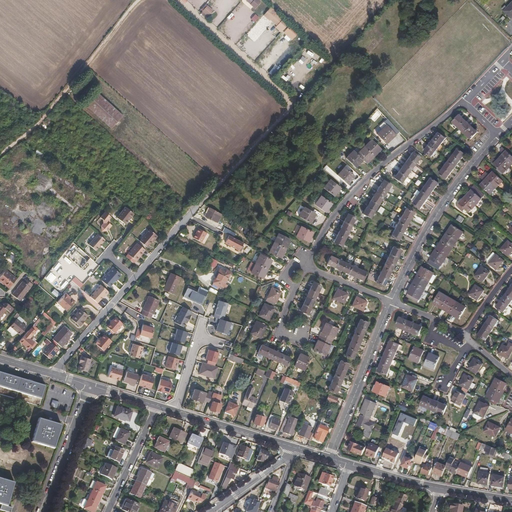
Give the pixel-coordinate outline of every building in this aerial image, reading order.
[(199,12),(206,18),(212,11),(206,5),(199,12)] [(274,10),(271,7),(264,13),(271,20),(272,19),(274,21),(278,16),(273,11),(274,10)] [(235,22),(240,16),(234,11),(230,17),(235,22)] [(248,37),(255,42),(264,30),(256,25),(248,37)] [(223,32),(228,36),(232,31),(227,27),(223,32)] [(293,33),(287,29),(283,33),(289,38),(293,33)] [(364,49),(369,53),(379,42),(375,38),(364,49)] [(310,59),(314,62),(318,58),(313,54),(310,59)] [(313,65),(308,71),(313,76),(319,71),(313,65)] [(285,74),(280,79),(285,84),(290,78),(285,74)] [(95,89),(91,93),(111,111),(119,118),(123,114),(95,89)] [(111,111),(91,93),(83,102),(112,127),(119,118),(111,111)] [(459,128),(466,121),(460,115),(453,122),(459,128)] [(465,133),(472,126),(466,121),(459,128),(465,133)] [(386,125),(377,134),(386,143),(395,135),(386,125)] [(477,132),(472,126),(465,133),(471,139),(477,132)] [(439,133),(434,139),(441,145),(446,138),(439,133)] [(441,145),(434,139),(429,145),(436,151),(441,145)] [(364,147),(374,156),(376,154),(375,153),(380,149),(371,140),(364,147)] [(436,151),(429,145),(424,151),(431,157),(436,151)] [(363,160),(366,162),(370,158),(371,159),(374,156),(364,147),(357,154),(363,160)] [(500,157),(510,167),(511,164),(511,156),(503,148),(500,150),(503,153),(500,157)] [(454,155),(460,161),(465,154),(459,149),(454,155)] [(360,163),(363,160),(357,154),(354,150),(346,158),(355,166),(359,162),(360,163)] [(412,152),(408,159),(415,164),(420,157),(412,152)] [(449,161),(456,167),(460,161),(454,155),(449,161)] [(504,173),(510,167),(500,157),(496,161),(493,158),(490,160),(504,173)] [(415,164),(408,159),(403,165),(410,170),(415,164)] [(444,168),(451,173),(456,167),(449,161),(444,168)] [(410,170),(403,165),(399,171),(406,177),(410,170)] [(355,176),(345,168),(338,175),(347,183),(351,178),(352,179),(355,176)] [(446,179),(451,173),(444,168),(439,174),(446,179)] [(406,177),(399,171),(394,178),(401,183),(406,177)] [(483,175),(497,188),(503,181),(493,172),(489,176),(486,172),(483,175)] [(491,194),(497,188),(483,175),(481,178),(484,181),(481,185),(491,194)] [(427,185),(434,190),(439,183),(432,178),(427,185)] [(324,188),(334,196),(336,193),(340,188),(330,180),(324,188)] [(383,181),(379,187),(386,192),(391,185),(383,181)] [(423,191),(430,196),(434,190),(427,185),(423,191)] [(386,192),(379,187),(375,194),(382,199),(386,192)] [(465,196),(475,206),(484,197),(473,187),(471,189),(472,190),(465,196)] [(418,198),(425,203),(430,196),(423,191),(418,198)] [(382,199),(375,194),(370,201),(378,206),(382,199)] [(469,212),(475,206),(465,196),(459,203),(458,202),(456,205),(463,211),(465,208),(469,212)] [(321,197),(315,204),(325,211),(328,207),(329,207),(331,204),(321,197)] [(421,209),(425,203),(418,198),(415,202),(414,204),(421,209)] [(378,206),(370,201),(366,208),(374,212),(378,206)] [(123,222),(131,211),(125,206),(117,217),(123,222)] [(217,223),(222,214),(210,208),(205,217),(213,221),(214,221),(217,223)] [(311,223),(313,220),(312,220),(315,214),(305,208),(300,216),(311,223)] [(374,212),(366,208),(362,214),(370,218),(374,212)] [(402,216),(410,220),(414,213),(413,213),(406,209),(402,216)] [(133,213),(131,211),(123,222),(125,223),(133,213)] [(110,217),(105,212),(100,218),(103,220),(103,223),(100,227),(101,227),(101,232),(106,231),(110,225),(108,224),(107,223),(107,220),(108,219),(110,217)] [(344,222),(352,225),(356,218),(348,214),(344,222)] [(398,223),(406,227),(410,220),(402,216),(398,223)] [(341,229),(349,233),(352,225),(344,222),(341,229)] [(394,230),(402,234),(406,227),(398,223),(394,230)] [(451,229),(447,234),(458,241),(463,232),(452,225),(450,228),(451,229)] [(301,227),(297,236),(307,241),(310,236),(311,236),(313,233),(301,227)] [(207,233),(198,228),(193,238),(201,242),(207,233)] [(224,228),(222,232),(229,235),(233,238),(235,234),(231,232),(231,231),(224,228)] [(341,229),(337,236),(345,240),(349,233),(341,229)] [(139,241),(146,247),(148,245),(149,245),(151,242),(153,240),(155,240),(157,237),(149,230),(139,241)] [(399,241),(402,234),(394,230),(391,237),(399,241)] [(447,234),(446,233),(445,236),(445,237),(442,242),(452,249),(458,241),(447,234)] [(104,240),(97,234),(88,245),(95,251),(98,247),(101,244),(104,240)] [(274,243),(286,249),(287,246),(286,245),(289,239),(278,234),(274,243)] [(233,238),(229,235),(225,243),(236,249),(235,251),(238,252),(239,250),(243,243),(233,238)] [(0,242),(9,249),(12,245),(3,239),(0,236),(0,242)] [(345,240),(337,236),(334,243),(342,246),(345,240)] [(511,243),(508,240),(501,250),(509,256),(511,251),(511,243)] [(442,242),(441,242),(439,245),(440,245),(436,251),(447,258),(452,249),(442,242)] [(141,252),(144,250),(136,243),(127,254),(135,261),(142,253),(141,252)] [(284,252),(286,249),(274,243),(269,252),(280,257),(283,252),(284,252)] [(90,257),(79,247),(69,258),(81,268),(86,262),(90,257)] [(389,255),(397,258),(401,251),(393,247),(389,255)] [(436,251),(435,250),(433,253),(434,254),(431,259),(442,266),(447,258),(436,251)] [(489,263),(496,254),(493,252),(487,259),(488,261),(489,263)] [(255,264),(267,270),(269,266),(268,266),(271,260),(260,254),(255,264)] [(489,263),(497,270),(504,261),(496,254),(489,263)] [(386,262),(394,266),(397,258),(389,255),(386,262)] [(327,264),(334,268),(338,260),(331,256),(327,264)] [(218,262),(212,259),(209,265),(215,268),(218,262)] [(442,266),(431,259),(428,263),(435,268),(437,269),(438,270),(439,270),(442,266)] [(338,260),(334,268),(341,271),(345,263),(338,260)] [(247,270),(251,272),(255,264),(251,261),(247,270)] [(86,262),(81,268),(82,269),(83,270),(85,270),(89,266),(89,264),(86,262)] [(382,269),(390,273),(394,266),(386,262),(382,269)] [(345,263),(341,271),(349,274),(352,266),(345,263)] [(265,273),(267,270),(255,264),(251,272),(262,278),(264,273),(265,273)] [(352,266),(349,274),(355,278),(359,270),(352,266)] [(490,272),(482,266),(475,276),(483,281),(490,272)] [(422,271),(419,277),(429,283),(432,284),(436,278),(433,276),(434,274),(423,267),(421,271),(422,271)] [(112,268),(102,281),(109,287),(115,280),(116,278),(117,279),(121,275),(112,268)] [(219,269),(213,283),(223,288),(230,274),(219,269)] [(379,276),(387,280),(390,273),(382,269),(379,276)] [(359,270),(355,278),(362,281),(366,273),(359,270)] [(0,280),(9,288),(16,279),(5,271),(0,277),(0,280)] [(368,278),(375,281),(378,275),(370,272),(368,278)] [(180,278),(170,274),(167,282),(164,289),(173,293),(180,278)] [(384,286),(387,280),(379,276),(376,283),(384,286)] [(419,277),(418,276),(416,280),(417,280),(414,286),(425,291),(429,283),(419,277)] [(84,284),(75,277),(72,281),(81,288),(84,284)] [(20,301),(33,285),(26,279),(23,282),(23,281),(12,294),(20,301)] [(310,290),(318,294),(321,286),(313,283),(310,290)] [(100,284),(90,296),(97,302),(99,300),(100,300),(103,297),(104,295),(105,296),(108,292),(100,284)] [(414,286),(413,285),(411,288),(412,289),(409,294),(420,300),(425,291),(414,286)] [(469,294),(477,300),(484,290),(476,285),(469,294)] [(182,297),(203,305),(208,291),(199,287),(198,291),(187,287),(182,297)] [(281,292),(272,288),(267,298),(276,302),(281,292)] [(348,294),(337,289),(333,299),(343,303),(348,294)] [(315,301),(318,294),(310,290),(307,297),(315,301)] [(75,304),(70,300),(68,298),(69,297),(65,293),(57,302),(68,312),(75,304)] [(439,307),(442,309),(443,308),(449,298),(441,293),(434,303),(439,306),(439,307)] [(420,300),(409,294),(407,297),(418,303),(420,300)] [(511,299),(506,295),(502,302),(509,307),(511,301),(511,299)] [(144,310),(142,314),(150,318),(152,314),(153,314),(159,301),(149,296),(143,310),(144,310)] [(315,301),(307,297),(303,304),(311,308),(315,301)] [(362,311),(367,302),(356,297),(352,306),(362,311)] [(448,312),(451,314),(451,313),(458,303),(449,298),(443,308),(448,311),(448,312)] [(229,302),(219,299),(214,317),(219,318),(224,318),(229,302)] [(509,307),(502,302),(497,308),(504,313),(509,307)] [(0,317),(6,310),(9,313),(13,308),(6,303),(2,303),(0,305),(0,304),(0,317)] [(458,303),(451,313),(456,316),(456,317),(459,319),(466,308),(458,303)] [(259,316),(269,320),(274,308),(264,304),(259,316)] [(311,308),(303,304),(300,311),(308,315),(311,308)] [(192,312),(183,307),(175,322),(184,327),(186,323),(187,320),(189,321),(191,316),(190,315),(192,312)] [(88,317),(81,310),(72,320),(79,327),(80,326),(81,327),(84,324),(82,323),(84,321),(88,317)] [(115,317),(106,326),(114,333),(123,324),(115,317)] [(491,317),(487,323),(494,328),(499,321),(491,317)] [(224,318),(219,318),(215,332),(227,335),(231,321),(224,318)] [(404,330),(408,321),(400,318),(397,327),(404,330)] [(16,319),(7,330),(13,334),(15,330),(20,334),(26,326),(16,319)] [(357,327),(365,330),(368,323),(360,320),(357,327)] [(256,321),(250,333),(261,338),(266,326),(256,321)] [(411,333),(415,324),(408,321),(404,330),(411,333)] [(151,337),(154,327),(143,323),(141,328),(138,328),(135,337),(139,338),(140,334),(151,337)] [(325,327),(320,337),(332,342),(338,329),(326,323),(324,327),(325,327)] [(494,328),(487,323),(483,330),(490,335),(494,328)] [(423,327),(415,324),(411,333),(419,336),(423,327)] [(29,330),(25,334),(19,341),(29,349),(34,342),(30,338),(38,329),(34,325),(29,330)] [(66,327),(55,340),(63,348),(66,345),(65,343),(71,337),(74,334),(66,327)] [(354,334),(362,337),(365,330),(357,327),(354,334)] [(174,339),(184,342),(187,332),(178,329),(174,339)] [(490,335),(483,330),(478,336),(486,341),(490,335)] [(351,341),(359,345),(362,337),(354,334),(351,341)] [(102,350),(111,341),(110,340),(104,335),(101,338),(99,340),(98,340),(95,343),(102,350)] [(320,337),(318,341),(319,341),(316,347),(315,346),(313,350),(326,355),(327,351),(331,344),(332,342),(320,337)] [(52,343),(47,338),(43,342),(49,347),(52,343)] [(168,351),(178,355),(182,344),(172,340),(168,351)] [(348,348),(356,352),(359,345),(351,341),(348,348)] [(391,341),(388,349),(397,353),(399,349),(400,345),(391,341)] [(507,348),(503,345),(498,354),(509,360),(511,353),(511,342),(510,342),(507,348)] [(59,349),(53,343),(44,353),(52,360),(56,356),(55,355),(59,349)] [(130,356),(140,359),(144,347),(133,344),(130,356)] [(265,357),(269,349),(261,345),(258,353),(265,357)] [(419,363),(424,352),(418,350),(418,349),(415,347),(410,359),(419,363)] [(353,359),(356,352),(348,348),(345,356),(353,359)] [(272,360),(276,352),(269,349),(265,357),(272,360)] [(397,353),(388,349),(385,356),(394,360),(397,353)] [(219,353),(209,350),(206,360),(216,363),(219,353)] [(279,363),(283,355),(276,352),(272,360),(279,363)] [(435,357),(430,354),(425,366),(434,370),(439,357),(436,356),(435,357)] [(290,358),(283,355),(279,363),(286,366),(290,358)] [(303,370),(304,370),(309,358),(306,357),(306,358),(300,355),(295,366),(298,368),(303,370)] [(166,367),(176,370),(179,359),(169,356),(166,367)] [(394,360),(385,356),(381,364),(391,368),(394,360)] [(79,363),(79,365),(77,370),(87,372),(90,360),(79,358),(78,363),(79,363)] [(475,359),(468,368),(476,374),(483,364),(475,359)] [(337,368),(345,372),(348,365),(340,361),(337,368)] [(218,367),(203,363),(199,374),(215,378),(218,367)] [(391,368),(381,364),(378,371),(388,375),(391,368)] [(109,377),(120,380),(123,370),(112,367),(109,377)] [(334,375),(342,379),(345,372),(337,368),(334,375)] [(43,398),(47,385),(37,382),(22,378),(6,373),(0,371),(0,385),(7,388),(19,391),(33,395),(43,398)] [(133,385),(135,386),(138,375),(127,371),(124,382),(131,384),(130,385),(133,385)] [(139,385),(151,388),(154,378),(142,374),(139,385)] [(331,383),(339,386),(342,379),(334,375),(331,383)] [(403,387),(413,391),(418,380),(408,375),(403,387)] [(465,375),(460,385),(469,390),(474,379),(465,375)] [(301,383),(287,377),(285,380),(299,386),(301,383)] [(491,387),(504,393),(505,390),(504,390),(507,384),(496,378),(491,387)] [(172,383),(161,379),(157,391),(163,392),(163,390),(165,391),(165,392),(169,393),(172,383)] [(377,386),(375,392),(386,397),(390,387),(378,382),(376,386),(377,386)] [(336,393),(339,386),(331,383),(328,390),(336,393)] [(254,388),(249,386),(246,394),(251,396),(254,388)] [(489,402),(495,405),(497,401),(498,402),(501,396),(502,397),(504,393),(491,387),(487,396),(490,398),(489,402)] [(194,389),(191,398),(203,402),(206,393),(194,389)] [(285,389),(280,400),(288,404),(293,392),(285,389)] [(461,406),(466,395),(457,391),(452,401),(461,406)] [(213,395),(206,393),(203,402),(209,404),(210,401),(213,395)] [(222,395),(214,393),(210,401),(219,404),(222,395)] [(251,396),(246,394),(242,404),(247,406),(246,409),(251,411),(256,399),(251,396)] [(338,398),(329,394),(325,402),(330,403),(330,402),(335,404),(338,398)] [(428,409),(432,399),(425,396),(421,405),(419,409),(427,412),(428,409)] [(371,417),(376,403),(367,399),(361,414),(365,415),(368,416),(368,418),(364,416),(362,415),(358,425),(366,428),(372,431),(375,425),(369,422),(371,417)] [(436,412),(440,403),(432,399),(428,409),(427,412),(430,414),(431,411),(435,413),(436,412)] [(212,401),(210,410),(219,413),(221,404),(219,404),(212,401)] [(480,401),(474,413),(481,417),(484,418),(490,406),(480,401)] [(238,406),(229,402),(225,412),(234,415),(238,406)] [(447,406),(440,403),(436,412),(443,415),(447,406)] [(129,421),(133,411),(117,406),(117,407),(114,415),(113,416),(118,418),(126,420),(129,421)] [(287,417),(286,417),(280,431),(284,432),(285,429),(293,432),(299,415),(291,411),(289,416),(288,415),(287,417)] [(399,421),(404,423),(405,422),(414,426),(417,419),(402,413),(399,421)] [(265,417),(256,415),(254,423),(262,426),(265,417)] [(273,416),(271,415),(266,426),(277,430),(279,424),(278,424),(279,421),(272,418),(273,416)] [(56,449),(63,425),(41,418),(37,430),(33,442),(56,449)] [(314,438),(322,442),(328,428),(329,425),(321,421),(319,425),(314,438)] [(387,448),(392,450),(397,436),(399,436),(404,423),(399,421),(387,448)] [(440,430),(441,426),(432,422),(431,422),(428,428),(435,431),(436,428),(440,430)] [(501,427),(489,422),(484,432),(496,438),(501,427)] [(299,435),(310,439),(312,433),(310,432),(312,427),(303,424),(299,435)] [(449,436),(451,431),(441,426),(440,430),(439,432),(449,436)] [(372,431),(366,428),(363,436),(369,438),(372,431)] [(123,444),(129,433),(120,429),(115,440),(123,444)] [(182,444),(186,433),(182,431),(181,433),(173,429),(169,438),(182,444)] [(458,440),(460,434),(457,433),(451,431),(449,436),(458,440)] [(199,447),(203,437),(192,433),(188,442),(199,447)] [(166,449),(169,442),(160,437),(155,447),(165,452),(166,449)] [(233,446),(223,442),(219,454),(229,458),(233,446)] [(365,448),(366,448),(351,442),(348,449),(362,455),(363,453),(365,448)] [(367,449),(365,448),(363,453),(375,458),(378,450),(380,447),(375,445),(370,444),(369,447),(368,447),(367,449)] [(207,466),(214,450),(208,447),(204,445),(197,461),(207,466)] [(498,450),(495,448),(487,445),(484,451),(487,452),(486,454),(493,457),(495,453),(496,454),(498,450)] [(428,449),(420,446),(414,461),(422,464),(428,449)] [(119,462),(124,451),(115,447),(110,458),(119,462)] [(246,461),(250,450),(241,447),(237,457),(246,461)] [(400,453),(392,450),(387,448),(384,457),(392,461),(395,463),(400,453)] [(265,461),(269,452),(261,449),(256,460),(261,463),(262,460),(265,461)] [(158,468),(163,458),(151,453),(146,463),(158,468)] [(405,457),(402,465),(408,468),(410,465),(411,466),(413,462),(411,461),(412,460),(405,457)] [(457,473),(461,464),(455,461),(455,459),(450,457),(447,466),(446,468),(450,470),(450,472),(456,475),(457,473)] [(468,477),(473,467),(461,462),(461,464),(457,473),(468,477)] [(111,480),(117,469),(105,463),(99,474),(111,480)] [(190,478),(193,470),(179,463),(175,472),(178,473),(184,476),(190,478)] [(216,485),(223,466),(214,463),(207,482),(216,485)] [(447,466),(438,463),(433,473),(442,477),(446,468),(447,466)] [(425,464),(422,472),(429,475),(432,467),(425,464)] [(226,489),(235,467),(230,465),(223,484),(222,484),(221,487),(226,489)] [(222,484),(228,468),(223,466),(216,485),(221,487),(222,484)] [(490,475),(490,474),(487,473),(488,469),(481,467),(478,483),(488,485),(489,484),(490,475)] [(145,485),(151,472),(142,468),(136,481),(145,485)] [(330,487),(333,477),(325,474),(321,484),(330,487)] [(306,491),(310,479),(299,475),(294,487),(306,491)] [(493,475),(491,485),(503,487),(504,477),(493,475)] [(276,491),(279,483),(276,483),(278,478),(274,476),(272,481),(269,480),(268,484),(266,484),(265,487),(276,491)] [(9,506),(16,482),(0,477),(0,503),(3,505),(9,506)] [(139,498),(145,485),(136,481),(135,481),(134,485),(130,493),(136,496),(139,498)] [(99,499),(105,486),(95,482),(92,489),(90,494),(99,499)] [(287,496),(291,486),(286,484),(282,494),(287,496)] [(326,498),(328,491),(320,488),(318,495),(326,498)] [(364,501),(367,491),(359,488),(355,498),(364,501)] [(199,502),(202,495),(190,490),(187,499),(191,500),(192,499),(194,500),(199,502)] [(312,505),(309,503),(309,502),(310,500),(312,493),(309,491),(304,504),(311,507),(312,505)] [(91,511),(93,511),(99,499),(90,494),(88,494),(86,498),(88,499),(87,501),(84,507),(83,508),(91,511)] [(298,497),(290,494),(288,498),(291,499),(289,503),(295,506),(298,497)] [(399,511),(401,511),(404,502),(406,497),(399,494),(396,500),(393,509),(391,508),(390,510),(394,511),(399,511)] [(254,507),(258,498),(253,496),(251,501),(248,500),(246,504),(254,507)] [(375,507),(378,499),(371,497),(369,505),(375,507)] [(127,511),(136,511),(140,505),(126,499),(121,509),(127,511)] [(321,509),(324,503),(322,502),(323,501),(319,500),(319,501),(316,500),(314,506),(321,509)] [(168,511),(172,504),(166,501),(160,511),(168,511)] [(362,511),(365,506),(362,505),(354,502),(350,511),(362,511)]
